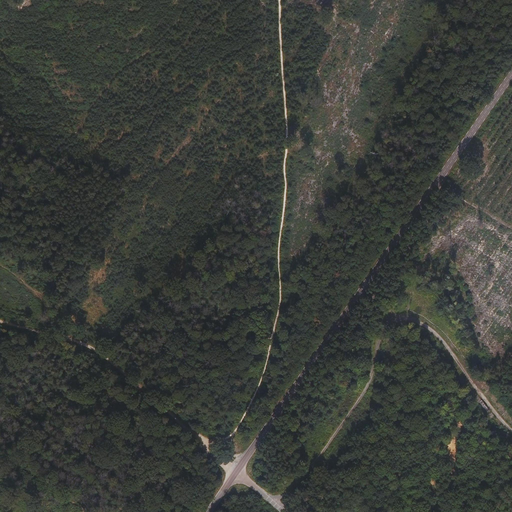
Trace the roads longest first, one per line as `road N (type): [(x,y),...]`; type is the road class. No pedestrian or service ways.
road 1 (tertiary): [(511,73),(237,469)]
road 2 (track): [(275,504),(356,409),(369,387),(374,341),(402,317),(439,335),(485,397)]
